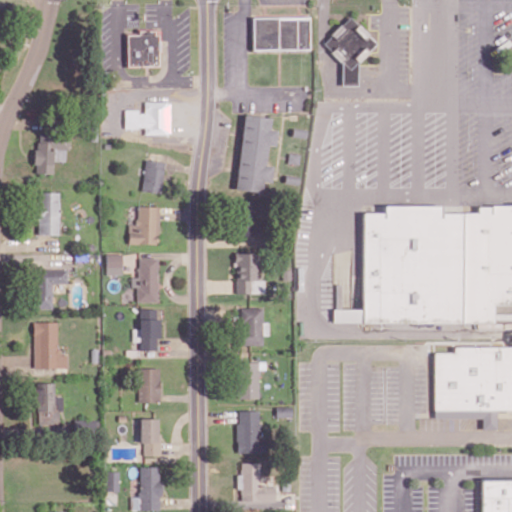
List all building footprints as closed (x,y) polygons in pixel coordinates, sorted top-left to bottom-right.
[(253,9),(310,9),(310,43),(253,43),(253,9)] [(341,84),(358,85),(358,63),(377,43),(350,16),(322,43),(341,62),(341,84)] [(127,34),(139,33),(139,30),(155,29),(155,33),(159,33),(160,66),(127,66),(127,34)] [(124,128),(144,128),(144,134),(169,134),(169,101),(143,102),(143,110),(123,111),(124,128)] [(234,189),(261,192),(262,181),(270,182),(272,166),(264,165),(267,144),(274,145),(276,130),(269,129),(270,118),(243,114),(234,189)] [(140,190),(159,193),(164,162),(145,159),(140,190)] [(58,234),(57,192),(35,192),(36,235),(58,234)] [(251,200),(236,201),(237,235),(253,235),(251,200)] [(364,211),(383,211),(383,203),(443,203),(443,211),(478,211),(478,203),(511,203),(511,302),(494,302),(494,322),(363,321),(364,211)] [(128,224),(127,243),(157,244),(158,206),(136,206),(136,224),(128,224)] [(256,253),(235,252),(234,293),(264,293),(264,280),(256,280),(256,253)] [(121,274),(121,253),(105,254),(105,274),(121,274)] [(135,302),(157,301),(156,258),(137,258),(138,277),(130,277),(131,287),(135,286),(135,302)] [(50,309),(50,283),(65,283),(65,269),(32,269),(33,309),(50,309)] [(157,308),(138,309),(138,329),(131,330),(132,341),(139,341),(139,350),(158,349),(157,308)] [(262,308),(239,308),(239,344),(261,344),(261,334),(267,334),(267,325),(261,325),(262,308)] [(66,367),(66,354),(56,354),(56,321),(32,322),(32,368),(66,367)] [(482,428),(497,429),(497,408),(511,408),(511,345),(454,345),(454,351),(434,351),(435,416),(482,416),(482,428)] [(264,362),(238,361),(237,398),(257,398),(258,369),(264,369),(264,362)] [(137,402),(159,401),(158,367),(136,368),(137,402)] [(61,397),(54,397),(53,382),(34,382),(35,424),(57,423),(57,411),(61,410),(61,397)] [(236,453),(260,453),(260,410),(235,410),(236,453)] [(138,443),(141,443),(142,455),(158,455),(157,418),(138,418),(138,443)] [(85,429),(84,419),(73,420),(74,429),(85,429)] [(259,462),(239,462),(239,473),(236,473),(236,488),(240,488),(240,500),(274,500),(274,486),(259,486),(259,462)] [(138,466),(138,496),(130,496),(130,510),(159,509),(159,466),(138,466)] [(117,471),(105,471),(104,491),(117,491),(117,471)] [(481,511),(511,511),(511,476),(481,476),(481,511)]
